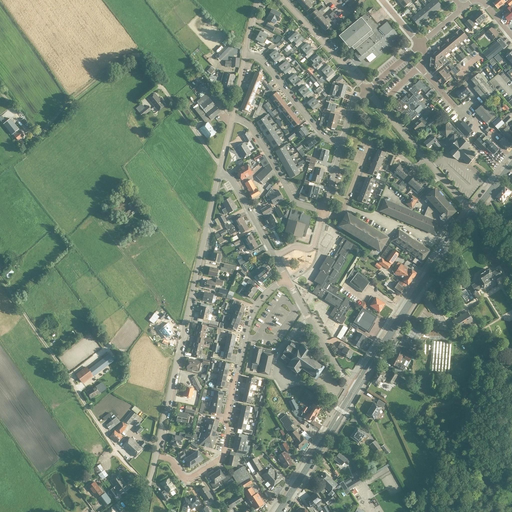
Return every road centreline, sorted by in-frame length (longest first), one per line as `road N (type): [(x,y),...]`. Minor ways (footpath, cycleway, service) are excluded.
road 1 (unclassified): [(155,456),(219,171)]
road 2 (residential): [(155,456),(187,478),(221,458),(251,315),(286,278)]
road 3 (track): [(148,483),(117,451),(0,276)]
road 4 (primary): [(356,388),(473,213)]
road 5 (track): [(156,79),(139,57),(124,58),(63,107),(26,151)]
road 6 (primary): [(277,511),(356,388)]
road 7 (residential): [(323,211),(293,200),(251,128),(232,115)]
road 8 (residential): [(342,142),(320,133),(267,66),(244,57)]
road 9 (unclassified): [(366,90),(283,0)]
